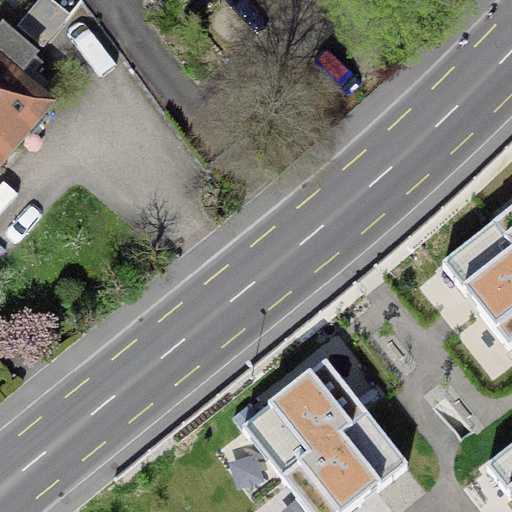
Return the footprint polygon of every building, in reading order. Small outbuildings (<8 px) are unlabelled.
[(16,0),(2,16),(48,56),(68,33),(30,0),(16,0)] [(9,88),(31,63),(0,36),(0,159),(39,113),(9,88)] [(511,219),(443,275),(473,312),(503,350),(511,342),(511,219)] [(283,397),(242,431),(307,511),(325,511),(356,487),(394,456),(321,366),(283,397)] [(511,452),(489,471),(511,498),(511,452)]
